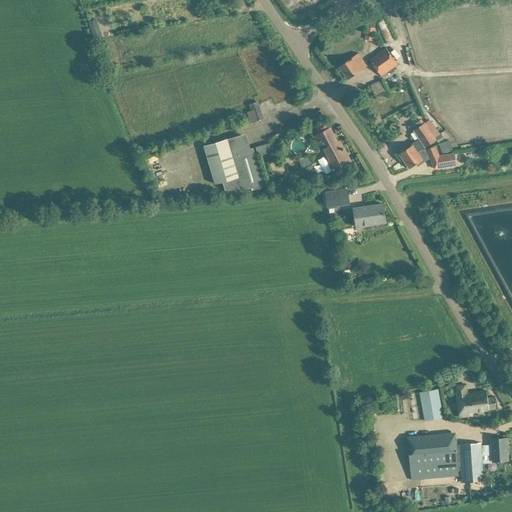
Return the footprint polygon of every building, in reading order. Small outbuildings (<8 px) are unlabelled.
[(97,43),(106,40),(101,22),(91,25),(97,43)] [(388,44),(394,42),(387,23),(381,25),(388,44)] [(364,40),(373,42),(376,29),(367,27),(364,40)] [(386,48),(370,59),(381,76),(398,64),(386,48)] [(358,53),(339,66),(348,79),(367,66),(358,53)] [(385,83),(376,87),(381,97),(390,93),(385,83)] [(262,119),(256,102),(249,104),(252,110),(243,114),(246,124),(251,122),(252,123),(262,119)] [(409,157),(422,149),(436,140),(424,123),(414,131),(419,138),(411,144),(412,145),(404,150),(402,148),(398,151),(400,153),(399,154),(403,160),(408,156),(409,157)] [(330,129),(318,135),(317,136),(323,149),(322,150),(325,156),(318,160),(326,174),(350,161),(343,148),(341,149),(330,129)] [(227,139),(204,145),(215,184),(223,182),(225,190),(265,187),(253,148),(251,148),(232,154),(227,139)] [(258,156),(271,152),(269,143),(255,147),(258,156)] [(456,165),(454,153),(437,156),(434,146),(422,149),(409,157),(408,156),(403,160),(409,169),(416,164),(417,167),(430,158),(435,169),(456,165)] [(300,161),(304,168),(313,164),(309,156),(300,161)] [(347,190),(326,193),(328,207),(349,204),(347,190)] [(383,204),(354,208),(357,227),(386,222),(383,204)] [(349,270),(342,271),(343,278),(351,276),(349,270)] [(487,391),(467,394),(466,385),(455,386),(459,417),(473,415),(472,412),(496,408),(495,396),(487,398),(487,391)] [(438,389),(420,392),(425,421),(443,418),(438,389)] [(408,437),(409,460),(411,479),(458,475),(457,457),(460,456),(462,482),(483,480),(481,454),(491,453),(492,461),(508,460),(507,452),(506,452),(506,448),(508,448),(508,438),(491,439),(491,445),(481,445),(481,443),(456,445),(456,440),(452,440),(452,433),(408,437)]
